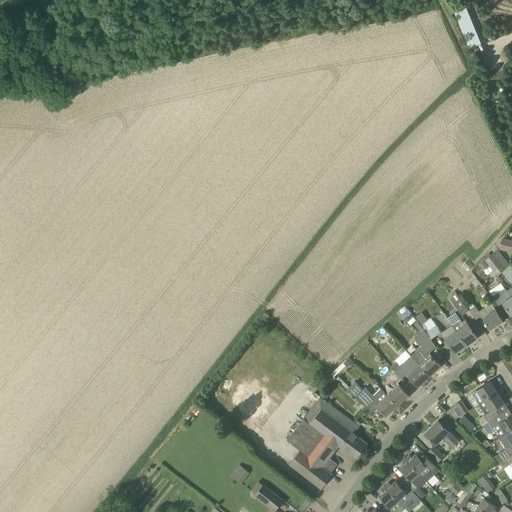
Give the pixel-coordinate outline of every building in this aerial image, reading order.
[(480,43),(466,7),(458,10),(472,46),(480,43)] [(509,251),(511,241),(502,239),(500,249),(509,251)] [(497,275),(505,269),(510,266),(497,250),(485,260),(497,275)] [(484,260),(479,264),(484,271),(489,267),(484,260)] [(505,288),(504,288),(492,296),(498,306),(503,303),(511,315),(511,314),(511,287),(511,288),(507,291),(505,288)] [(462,315),(469,311),(467,308),(457,294),(450,298),(462,315)] [(496,310),(491,303),(479,311),(475,306),(469,310),(476,320),(482,316),(491,329),(503,321),(496,310)] [(422,313),(416,318),(422,325),(428,321),(422,313)] [(421,325),(424,330),(431,339),(441,332),(431,318),(428,321),(422,325),(421,325)] [(478,338),(465,320),(459,324),(457,322),(452,325),(457,331),(467,345),(468,345),(472,342),(478,338)] [(457,331),(452,325),(441,333),(443,335),(455,353),(461,349),(462,349),(466,346),(467,345),(457,331)] [(411,356),(429,376),(441,365),(431,355),(430,355),(429,354),(436,347),(431,339),(424,330),(415,338),(422,346),(411,356)] [(429,376),(411,356),(403,363),(399,359),(391,366),(395,371),(402,379),(407,374),(408,376),(418,387),(429,376)] [(350,358),(343,363),(345,365),(347,367),(353,361),(350,358)] [(399,385),(397,383),(402,379),(395,371),(387,379),(395,388),(388,396),(387,396),(397,406),(409,395),(399,384),(399,385)] [(355,381),(349,387),(347,389),(369,410),(374,404),(376,406),(386,417),(397,406),(387,396),(388,396),(381,388),(373,395),(365,387),(363,389),(355,381)] [(475,398),(479,404),(498,392),(490,381),(472,393),(475,398)] [(488,422),(499,415),(495,409),(505,403),(498,392),(479,404),(486,415),(478,419),(482,426),(488,422)] [(320,398),(303,419),(287,440),(301,450),(290,464),(321,489),(332,474),(331,473),(338,464),(328,456),(337,444),(356,459),(368,444),(354,434),(359,427),(320,398)] [(463,415),(469,411),(462,400),(456,404),(463,415)] [(511,414),(507,418),(503,412),(499,415),(488,422),(499,439),(511,430),(511,414)] [(459,441),(449,431),(438,420),(425,434),(436,445),(442,438),(452,448),(459,441)] [(471,421),(466,427),(470,431),(476,426),(471,421)] [(511,430),(499,439),(501,438),(508,448),(499,454),(503,460),(506,458),(508,457),(511,454),(511,430)] [(439,462),(444,457),(433,446),(428,451),(439,462)] [(420,458),(416,453),(412,458),(410,455),(406,458),(405,458),(419,473),(427,482),(440,470),(424,454),(420,458)] [(511,454),(508,457),(506,458),(503,460),(500,462),(504,469),(510,464),(511,467),(511,454)] [(413,492),(417,488),(411,480),(419,473),(405,458),(406,459),(402,462),(404,464),(400,468),(408,477),(404,481),(413,492)] [(241,483),(249,472),(239,465),(231,476),(241,483)] [(485,474),(477,480),(488,492),(495,486),(485,474)] [(399,485),(396,481),(391,485),(389,483),(385,486),(385,485),(385,486),(403,506),(416,495),(413,492),(404,481),(399,485)] [(263,485),(258,482),(251,491),(256,495),(275,510),(283,501),(263,485)] [(468,486),(465,488),(466,489),(470,491),(472,493),(473,492),(477,486),(472,482),(470,484),(468,486)] [(454,489),(452,491),(456,495),(462,489),(456,483),(452,487),(454,489)] [(385,511),(400,511),(405,508),(403,506),(385,486),(381,490),(384,492),(379,496),(387,505),(383,509),(385,511)] [(417,488),(413,492),(416,495),(419,499),(425,494),(418,487),(417,488)] [(465,498),(470,491),(466,489),(461,495),(465,498)] [(448,503),(455,498),(452,493),(445,498),(448,503)] [(460,504),(465,498),(461,495),(457,502),(460,504)] [(484,511),(495,511),(498,508),(484,498),(477,507),(484,511)]
